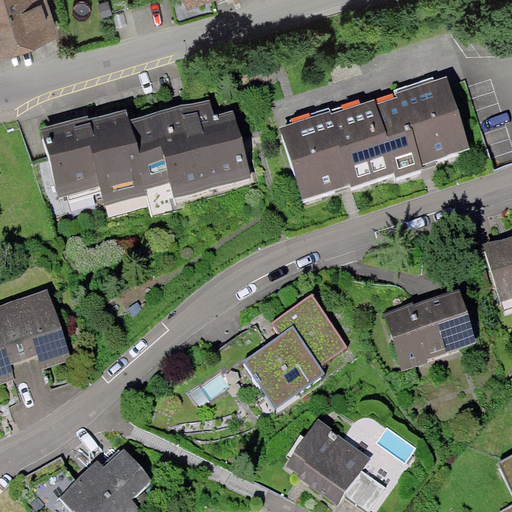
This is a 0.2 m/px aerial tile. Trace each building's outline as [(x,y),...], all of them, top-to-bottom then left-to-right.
[(35,0),(0,0),(0,43),(45,28),(35,0)] [(446,84),(378,103),(401,173),(468,148),(446,84)] [(378,103),(282,131),(304,204),(401,173),(378,103)] [(218,109),(124,128),(141,183),(169,175),(175,199),(246,182),(218,109)] [(36,139),(52,204),(90,195),(95,215),(148,205),(141,183),(125,134),(124,128),(80,139),(77,129),(36,139)] [(511,242),(478,253),(496,307),(511,301),(511,242)] [(456,298),(381,321),(395,368),(473,344),(456,298)] [(46,300),(7,312),(26,367),(40,360),(43,369),(67,362),(46,300)] [(343,353),(306,303),(267,332),(273,340),(238,365),(273,412),(318,379),(314,374),(343,353)] [(7,312),(0,314),(0,388),(9,385),(5,375),(26,367),(7,312)] [(314,425),(280,472),(336,511),(370,464),(314,425)] [(60,507),(65,511),(131,511),(133,511),(123,503),(142,482),(118,460),(99,481),(90,473),(60,507)] [(511,511),(511,460),(499,467),(511,492),(511,509),(506,511),(511,511)]
